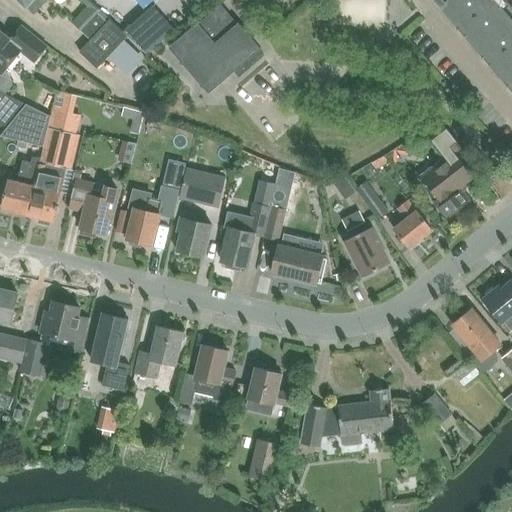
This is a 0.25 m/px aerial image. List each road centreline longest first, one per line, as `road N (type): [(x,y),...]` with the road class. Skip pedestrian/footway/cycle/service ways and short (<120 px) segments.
road 1 (residential): [(0,253),(322,329),(362,327),(408,310),(511,224)]
road 2 (residential): [(511,107),(423,0)]
